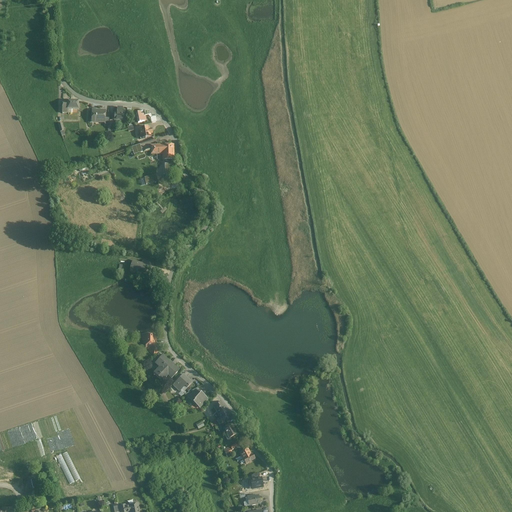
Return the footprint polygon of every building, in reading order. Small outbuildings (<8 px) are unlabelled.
[(79,102),(62,101),(62,113),(67,113),(67,110),(78,110),(79,102)] [(105,111),(99,111),(92,110),(92,117),(94,117),(94,122),(105,123),(105,118),(105,111)] [(145,115),(144,116),(143,112),(138,113),(136,114),(138,123),(139,123),(144,122),(145,122),(144,120),(145,120),(144,119),(146,119),(145,117),(145,115)] [(125,113),(114,113),(114,121),(125,121),(125,113)] [(151,123),(157,122),(156,116),(152,117),(151,114),(145,115),(146,118),(150,117),(151,123)] [(149,127),(139,129),(141,138),(145,137),(145,138),(151,137),(149,127)] [(134,154),(142,152),(140,144),(132,146),(134,154)] [(163,145),(151,146),(151,154),(163,154),(163,145)] [(173,145),(163,145),(163,154),(163,160),(164,176),(174,176),(173,145)] [(143,264),(132,261),(129,272),(143,275),(145,268),(146,265),(143,264)] [(152,335),(151,335),(149,335),(148,335),(143,335),(142,335),(142,340),(143,340),(146,340),(147,341),(147,344),(147,345),(155,345),(155,340),(156,339),(156,336),(155,335),(152,335)] [(172,365),(162,356),(155,364),(156,364),(156,363),(161,367),(161,368),(168,374),(172,377),(171,378),(171,379),(179,370),(173,364),(172,365)] [(161,368),(156,373),(163,379),(168,374),(161,368)] [(192,383),(183,375),(173,386),(179,392),(185,386),(187,388),(192,383)] [(202,393),(197,389),(192,392),(193,394),(194,396),(195,394),(198,397),(200,395),(202,393)] [(198,397),(195,394),(194,396),(193,394),(191,395),(186,401),(192,407),(194,404),(199,408),(203,403),(204,404),(207,401),(200,395),(198,397)] [(222,402),(214,407),(220,419),(216,421),(219,425),(232,418),(230,414),(229,414),(222,402)] [(232,427),(225,431),(226,433),(226,434),(227,434),(229,439),(236,435),(232,428),(232,427)] [(251,456),(248,449),(240,453),(243,460),(246,464),(255,459),(252,455),(251,456)] [(263,478),(252,480),(253,488),(264,485),(263,478)] [(253,497),(253,495),(247,496),(249,506),(260,504),(258,496),(253,497)]
